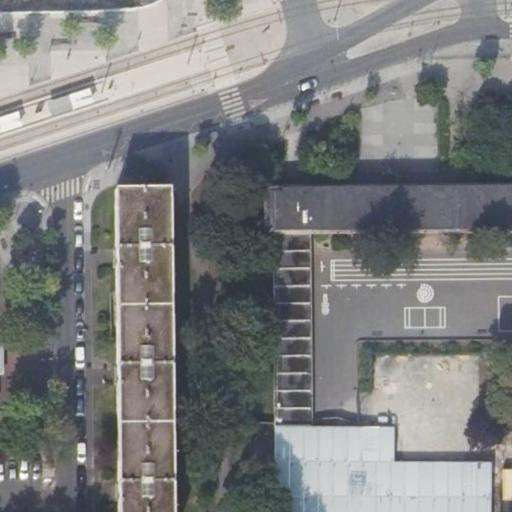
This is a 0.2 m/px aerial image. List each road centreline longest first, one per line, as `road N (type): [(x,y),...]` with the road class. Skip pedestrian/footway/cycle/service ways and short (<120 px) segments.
road 1 (residential): [(56,161),(68,189),(69,511)]
road 2 (residential): [(315,70),(56,161)]
road 3 (residential): [(315,70),(477,31)]
road 4 (residential): [(418,0),(315,70)]
